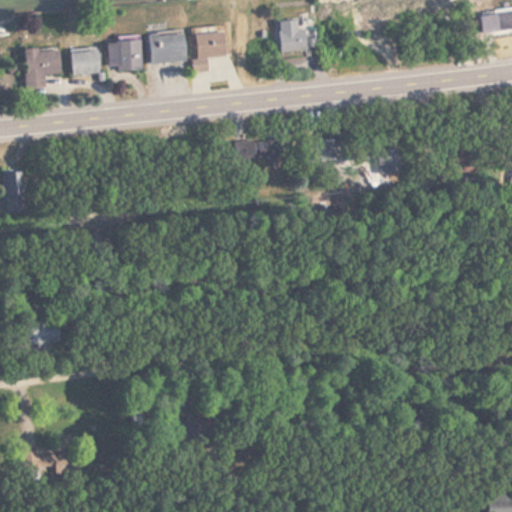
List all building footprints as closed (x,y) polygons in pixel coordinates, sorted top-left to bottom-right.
[(511,13),(495,15),(497,31),(511,29),(511,13)] [(273,21),(273,53),(305,52),(305,20),(273,21)] [(223,57),(221,27),(189,29),(191,62),(189,62),(190,73),(204,72),(203,58),(223,57)] [(181,35),(145,38),(147,65),(183,62),(181,35)] [(137,42),(105,42),(105,71),(137,71),(137,42)] [(22,52),(24,89),(41,88),(41,75),(57,74),(56,50),(22,52)] [(95,52),(68,53),(69,76),(97,74),(95,52)] [(231,141),(232,160),(282,159),(282,140),(231,141)] [(331,160),(330,141),(306,142),(307,161),(331,160)] [(19,214),(19,173),(1,173),(1,214),(19,214)] [(24,347),(55,347),(55,322),(24,322),(24,347)] [(182,435),(200,435),(200,419),(182,419),(182,435)] [(18,475),(48,475),(48,453),(18,453),(18,475)] [(480,511),(507,511),(507,492),(481,492),(480,511)]
